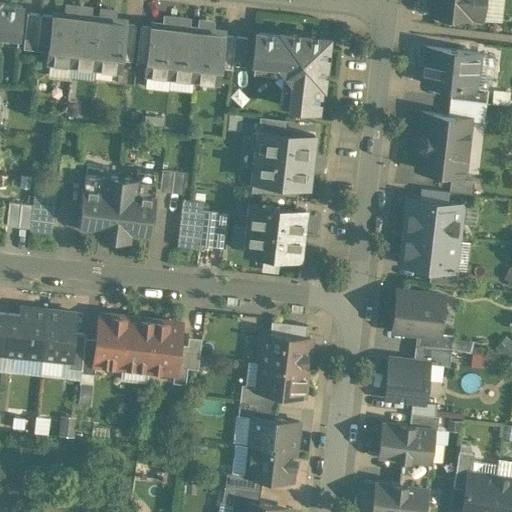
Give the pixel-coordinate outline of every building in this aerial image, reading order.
[(430,0),(429,11),(481,17),(483,0),(430,0)] [(0,38),(17,41),(22,4),(0,1),(0,38)] [(78,6),(66,5),(65,15),(53,14),(49,50),(48,59),(72,62),(78,6)] [(100,19),(89,18),(90,8),(78,6),(72,62),(96,65),(101,19),(100,19)] [(114,11),(102,9),(100,19),(101,19),(96,65),(120,68),(121,58),(125,22),(113,20),(114,11)] [(41,13),(27,11),(23,46),(36,48),(41,13)] [(53,14),(41,13),(36,48),(49,50),(53,14)] [(177,18),(165,16),(164,26),(152,25),(151,25),(147,61),(146,71),(170,73),(177,18)] [(189,19),(177,18),(170,73),(194,76),(199,31),(199,30),(187,29),(189,19)] [(212,22),(200,20),(199,30),(199,31),(194,76),(218,79),(219,66),(223,34),(223,33),(211,32),(212,22)] [(125,22),(121,58),(132,59),(136,24),(125,22)] [(151,25),(140,24),(136,60),(147,61),(151,25)] [(328,37),(280,31),(280,34),(256,31),(252,68),(267,70),(282,88),(280,103),(317,108),(319,84),(322,84),(328,37)] [(236,35),(223,34),(219,66),(232,67),(233,57),(236,35)] [(247,37),(236,35),(233,57),(245,58),(247,37)] [(479,51),(425,45),(421,80),(451,84),(475,87),(475,86),(479,51)] [(475,87),(451,84),(450,96),(486,100),(487,87),(475,86),(475,87)] [(486,100),(450,96),(448,114),(470,116),(470,118),(483,119),(486,100)] [(448,114),(423,111),(420,128),(419,128),(415,131),(414,145),(416,149),(418,149),(416,166),(432,168),(432,170),(436,175),(442,175),(447,172),(448,170),(464,172),(470,118),(470,116),(448,114)] [(258,127),(284,130),(285,118),(260,115),(258,127)] [(254,156),(311,162),(314,133),(284,130),(258,127),(254,156)] [(82,158),(60,156),(58,178),(79,181),(82,158)] [(298,183),(308,184),(311,162),(254,156),(252,178),(298,183)] [(107,165),(86,163),(84,184),(83,184),(79,224),(99,226),(98,233),(114,235),(121,174),(106,173),(107,165)] [(135,176),(121,174),(114,235),(129,237),(130,230),(150,232),(155,192),(154,192),(157,171),(136,168),(135,176)] [(185,170),(162,168),(159,189),(183,192),(185,170)] [(474,180),(450,177),(449,189),(472,192),(474,180)] [(297,195),(298,183),(252,178),(251,190),(261,191),(297,195)] [(57,185),(35,182),(30,229),(51,232),(57,185)] [(449,189),(421,186),(419,197),(447,201),(449,189)] [(295,207),(297,195),(261,191),(259,202),(295,207)] [(419,197),(408,196),(404,230),(457,236),(461,202),(447,201),(419,197)] [(204,200),(182,197),(177,245),(199,247),(199,244),(203,208),(204,200)] [(247,225),(303,232),(305,208),(295,207),(259,202),(250,201),(247,225)] [(227,210),(203,208),(199,244),(223,247),(227,210)] [(303,232),(247,225),(244,249),(299,256),(303,232)] [(457,236),(404,230),(400,262),(430,266),(453,268),(454,267),(457,236)] [(453,268),(430,266),(429,279),(456,283),(458,268),(454,267),(453,268)] [(444,294),(397,288),(392,328),(416,331),(439,333),(439,332),(444,294)] [(47,307),(20,304),(19,312),(16,340),(4,339),(1,367),(40,371),(42,355),(47,307)] [(75,310),(47,307),(42,355),(69,358),(70,358),(73,330),(75,310)] [(19,312),(7,311),(4,339),(16,340),(19,312)] [(114,314),(99,312),(96,338),(94,361),(95,361),(122,364),(127,319),(125,319),(114,318),(114,314)] [(152,322),(140,321),(141,317),(126,315),(125,319),(127,319),(122,364),(148,367),(154,318),(153,318),(152,322)] [(166,324),(154,322),(155,318),(154,318),(148,367),(174,370),(175,370),(178,345),(181,321),(167,320),(166,324)] [(307,323),(271,319),(270,332),(305,336),(307,323)] [(85,332),(73,330),(70,358),(69,358),(68,366),(81,367),(85,337),(85,332)] [(270,332),(261,331),(259,348),(262,349),(261,361),(306,366),(310,336),(305,336),(270,332)] [(439,333),(416,331),(415,344),(450,349),(452,334),(439,332),(439,333)] [(96,338),(85,337),(81,367),(94,369),(95,361),(94,361),(96,338)] [(201,340),(189,338),(188,346),(186,363),(187,363),(198,364),(201,340)] [(188,346),(178,345),(175,370),(174,370),(173,377),(185,379),(187,363),(186,363),(188,346)] [(471,349),(469,362),(495,365),(497,352),(471,349)] [(428,360),(389,355),(384,395),(424,400),(428,360)] [(306,366),(261,361),(258,384),(258,388),(276,391),(303,394),(306,366)] [(258,384),(241,383),(239,400),(275,405),(276,391),(258,388),(258,384)] [(275,405),(239,400),(238,413),(252,415),(252,414),(274,416),(275,405)] [(438,414),(411,411),(409,422),(435,426),(435,427),(437,427),(438,414)] [(274,416),(252,414),(252,415),(249,443),(237,441),(237,442),(248,444),(249,444),(250,444),(295,449),(298,419),(274,416)] [(409,422),(381,419),(377,455),(401,458),(431,461),(431,460),(435,427),(435,426),(409,422)] [(295,449),(250,444),(249,444),(248,444),(237,442),(237,443),(250,445),(247,473),(247,474),(262,476),(291,479),(293,465),(295,465),(296,456),(294,456),(295,449)] [(474,452),(459,449),(453,485),(465,487),(467,470),(471,470),(474,452)] [(431,461),(401,458),(400,470),(431,473),(433,460),(431,460),(431,461)] [(262,476),(247,474),(247,473),(227,470),(225,483),(260,487),(262,476)] [(431,473),(400,470),(398,482),(428,485),(428,486),(430,486),(431,473)] [(471,470),(467,470),(465,487),(461,511),(489,511),(495,474),(471,470)] [(511,511),(511,476),(495,474),(489,511),(511,511)] [(398,482),(374,479),(370,511),(424,511),(428,486),(428,485),(398,482)] [(260,487),(225,483),(221,500),(236,503),(238,497),(258,501),(260,487)] [(287,511),(289,507),(258,501),(238,497),(236,503),(234,511),(287,511)]
